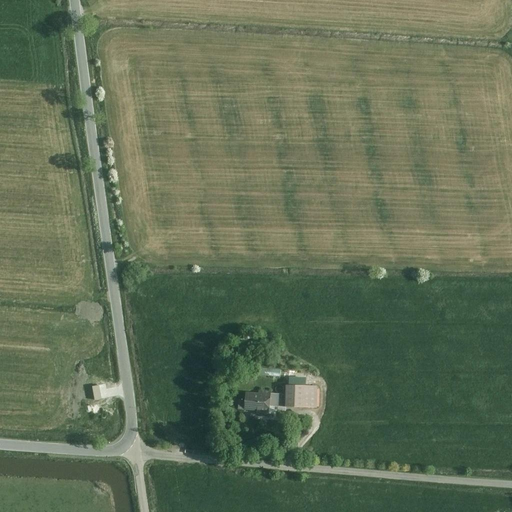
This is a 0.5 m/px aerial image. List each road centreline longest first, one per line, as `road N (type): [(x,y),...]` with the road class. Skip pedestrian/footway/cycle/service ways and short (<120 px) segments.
road 1 (tertiary): [(129,445),(122,335),(75,0)]
road 2 (residential): [(141,453),(511,481)]
road 3 (tertiary): [(0,446),(108,454),(129,445)]
